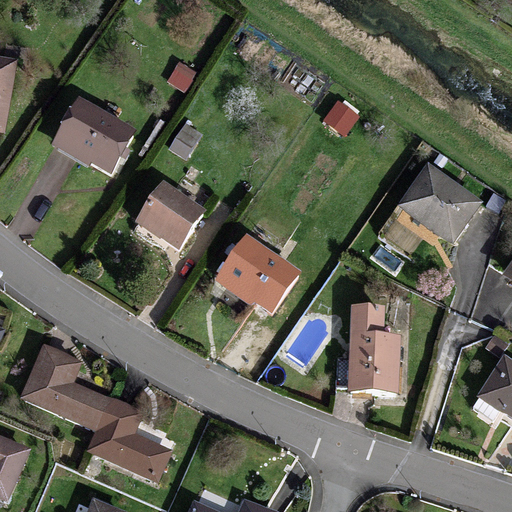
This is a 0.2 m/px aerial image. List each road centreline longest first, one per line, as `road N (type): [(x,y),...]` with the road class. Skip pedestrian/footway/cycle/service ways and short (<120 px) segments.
road 1 (residential): [(0,259),(132,349),(354,452)]
road 2 (residential): [(354,452),(511,503)]
